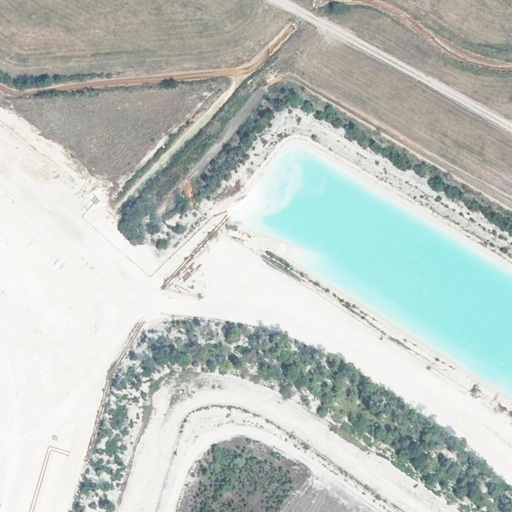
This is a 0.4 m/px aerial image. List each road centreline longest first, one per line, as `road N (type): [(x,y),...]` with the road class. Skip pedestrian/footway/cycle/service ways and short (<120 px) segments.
road 1 (track): [(58,511),(95,383),(91,278),(0,195)]
road 2 (track): [(511,126),(276,0)]
